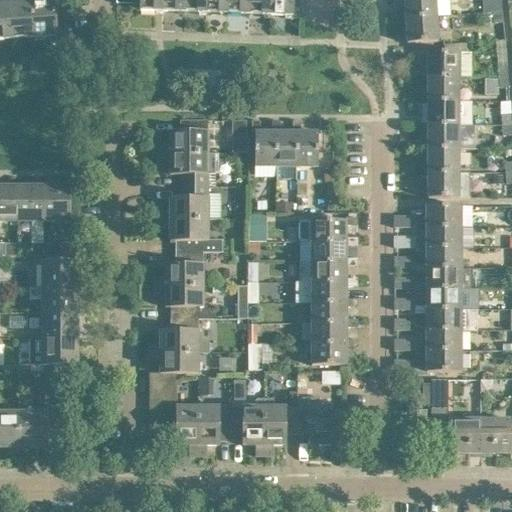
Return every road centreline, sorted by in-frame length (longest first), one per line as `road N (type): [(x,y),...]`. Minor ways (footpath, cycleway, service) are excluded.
road 1 (residential): [(127,488),(124,374),(113,325),(114,110)]
road 2 (residential): [(379,489),(381,132)]
road 3 (residential): [(347,488),(127,488)]
road 4 (residential): [(511,491),(379,489)]
